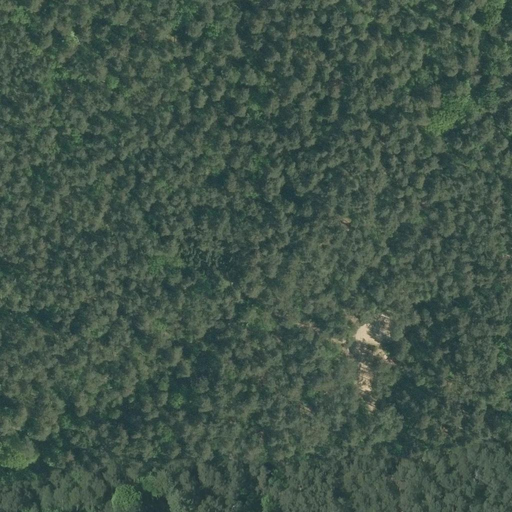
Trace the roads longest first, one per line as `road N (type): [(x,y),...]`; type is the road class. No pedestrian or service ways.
road 1 (track): [(397,511),(398,478),(316,479),(279,474),(267,462),(259,396),(279,318),(272,305),(208,271),(109,183),(109,133)]
road 2 (track): [(117,463),(188,375),(242,289)]
road 3 (track): [(176,511),(117,463),(105,462),(7,511)]
road 4 (track): [(109,133),(82,75),(0,0)]
